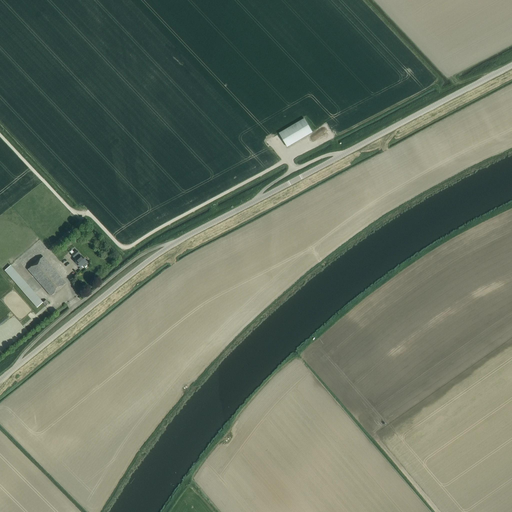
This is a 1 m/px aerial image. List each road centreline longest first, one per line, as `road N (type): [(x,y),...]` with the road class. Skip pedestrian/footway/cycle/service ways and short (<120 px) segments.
road 1 (tertiary): [(177,241),(511,67)]
road 2 (unclassified): [(17,367),(33,344),(132,261),(177,241)]
road 3 (tertiary): [(17,367),(177,241)]
